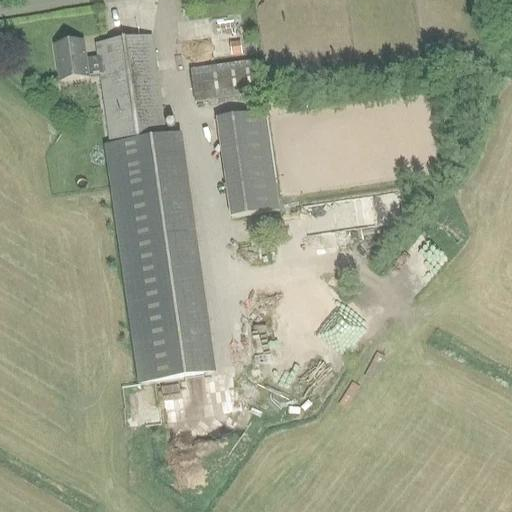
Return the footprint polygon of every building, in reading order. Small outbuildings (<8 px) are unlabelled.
[(111,148),(166,140),(151,37),(97,45),(99,63),(88,64),(85,43),(55,48),(60,82),(100,77),(111,148)] [(234,56),(243,54),(241,43),(232,44),(234,56)] [(196,104),(259,95),(255,62),(191,71),(196,104)] [(264,113),(217,120),(232,219),(279,212),(264,113)] [(104,149),(138,386),(217,375),(182,137),(166,140),(111,148),(104,149)] [(351,424),(378,389),(355,371),(328,407),(351,424)]
